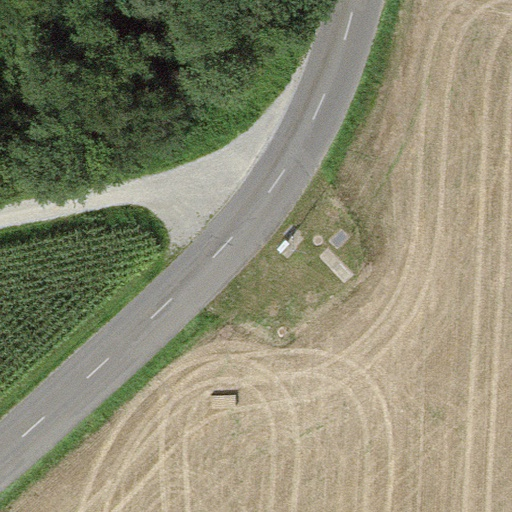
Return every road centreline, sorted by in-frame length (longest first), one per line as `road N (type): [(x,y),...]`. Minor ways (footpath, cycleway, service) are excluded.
road 1 (tertiary): [(361,0),(333,92),(277,188),(162,321),(0,467)]
road 2 (track): [(277,188),(249,172),(0,222)]
